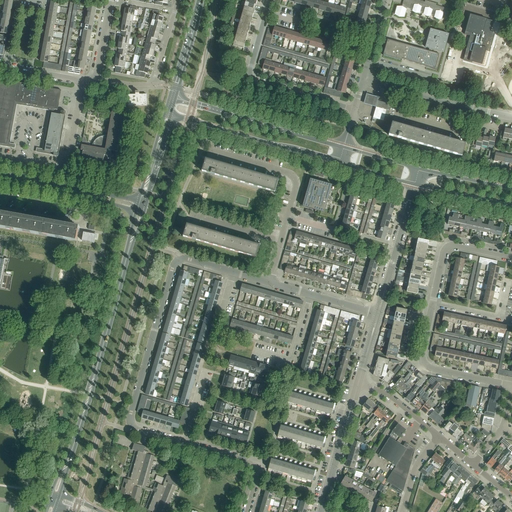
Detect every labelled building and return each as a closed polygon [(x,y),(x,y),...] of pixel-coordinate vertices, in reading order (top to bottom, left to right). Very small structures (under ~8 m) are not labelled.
[(308,0),(307,6),(313,8),(315,0),(308,0)] [(315,0),(313,8),(319,10),(322,2),(316,0),(315,0)] [(443,13),(452,16),(454,11),(447,8),(446,11),(442,10),(442,8),(436,6),(436,4),(425,0),(425,2),(419,1),(419,0),(403,0),(402,4),(402,7),(397,7),(395,13),(394,14),(395,14),(399,16),(405,16),(407,9),(406,9),(406,8),(412,10),(416,12),(420,12),(419,13),(420,13),(420,12),(423,13),(427,15),(430,15),(430,17),(431,17),(431,15),(434,16),(438,19),(441,19),(441,20),(443,13)] [(319,10),(325,12),(328,3),(322,2),(319,10)] [(325,12),(332,13),(334,5),(328,3),(325,12)] [(60,7),(58,6),(50,5),(49,11),(57,13),(59,13),(60,7)] [(340,7),(334,5),(332,13),(338,15),(340,7)] [(370,7),(368,7),(362,5),(360,11),(368,13),(370,7)] [(137,10),(137,7),(130,6),(130,9),(125,8),(124,14),(134,16),(135,10),(137,10)] [(343,17),(346,9),(340,7),(338,15),(343,17)] [(159,16),(160,11),(153,10),(152,14),(154,14),(152,20),(162,23),(163,17),(159,16)] [(368,13),(360,11),(358,17),(366,19),(368,13)] [(468,42),(463,60),(482,65),(486,51),(488,52),(493,34),(490,33),(491,32),(494,21),(493,21),(470,14),(464,34),(470,36),(469,38),(468,42)] [(358,17),(356,23),(364,26),(366,19),(358,17)] [(9,22),(2,20),(0,19),(0,23),(1,23),(1,26),(8,28),(9,22)] [(152,20),(151,26),(160,28),(162,23),(152,20)] [(363,31),(364,26),(356,23),(355,29),(354,29),(354,30),(363,32),(363,31)] [(84,28),(84,30),(91,32),(92,26),(85,24),(81,24),(80,27),(84,28)] [(122,31),(122,34),(130,36),(132,27),(122,25),(121,31),(122,31)] [(158,34),(160,28),(151,26),(149,31),(158,34),(159,34),(158,34)] [(278,37),(280,29),(275,27),(275,26),(274,30),(273,33),(272,36),(278,37)] [(287,30),(280,29),(278,37),(284,39),(287,30)] [(383,55),(402,61),(402,59),(437,70),(442,52),(443,52),(444,53),(449,34),(447,34),(441,32),(430,29),(429,33),(425,47),(429,48),(428,51),(387,40),(383,55)] [(80,36),(83,37),(90,38),(91,32),(84,30),(81,30),(80,36)] [(293,32),(287,30),(284,39),(290,41),(293,32)] [(149,31),(147,40),(155,42),(156,39),(157,39),(158,34),(149,31)] [(299,34),(293,32),(290,41),(296,43),(299,34)] [(0,55),(3,56),(4,51),(9,52),(11,37),(0,34),(0,55)] [(118,43),(129,45),(130,36),(122,34),(121,37),(120,37),(119,43),(118,43)] [(305,36),(299,34),(296,43),(303,44),(305,36)] [(311,37),(305,36),(303,44),(309,46),(311,37)] [(317,39),(311,37),(309,46),(315,48),(317,39)] [(324,41),(317,39),(315,48),(321,49),(324,41)] [(144,48),(153,51),(154,51),(155,45),(154,45),(155,42),(147,40),(144,48)] [(330,43),(324,41),(321,49),(327,51),(330,43)] [(119,49),(119,52),(127,53),(129,45),(118,43),(119,43),(118,49),(119,49)] [(335,44),(330,43),(327,51),(333,53),(336,44),(335,44)] [(144,48),(142,57),(150,59),(151,56),(152,56),(153,51),(144,48)] [(125,62),(127,53),(119,52),(118,55),(117,55),(116,60),(115,60),(125,62)] [(346,60),(354,62),(355,57),(356,57),(347,54),(347,55),(346,60)] [(142,57),(139,65),(148,68),(149,68),(150,62),(149,62),(150,59),(142,57)] [(116,66),(115,72),(120,73),(121,67),(124,68),(125,62),(115,60),(116,61),(115,66),(116,66)] [(263,69),(269,71),(271,62),(265,60),(264,63),(263,66),(263,67),(262,70),(263,70),(263,69)] [(344,66),(352,68),(354,62),(346,60),(344,66)] [(85,69),(86,63),(78,62),(75,61),(74,67),(75,68),(74,73),(80,75),(81,69),(85,69)] [(269,71),(275,72),(277,64),(271,62),(269,71)] [(275,72),(281,74),(283,66),(277,64),(275,72)] [(148,68),(139,65),(136,65),(135,69),(138,70),(138,71),(140,72),(139,77),(144,78),(146,73),(147,74),(148,68)] [(281,74),(287,76),(290,68),(283,66),(281,74)] [(350,74),(352,68),(344,66),(342,72),(350,74)] [(287,76),(293,78),(296,69),(290,68),(287,76)] [(293,78),(299,79),(302,71),(296,69),(293,78)] [(299,79),(306,81),(308,73),(302,71),(299,79)] [(341,78),(349,81),(350,74),(342,72),(341,78)] [(306,81),(312,83),(314,75),(308,73),(306,81)] [(312,83),(318,85),(320,76),(314,75),(312,83)] [(326,78),(320,76),(318,85),(323,86),(323,87),(326,78)] [(347,87),(349,81),(341,78),(339,85),(347,87)] [(22,102),(24,102),(27,84),(18,82),(0,79),(0,143),(2,144),(8,139),(15,102),(22,103),(22,102)] [(24,103),(30,105),(34,85),(27,84),(24,102),(24,103)] [(36,106),(37,106),(41,86),(34,85),(30,105),(34,105),(34,104),(36,104),(36,106)] [(346,93),(345,93),(347,87),(339,85),(337,91),(339,91),(342,92),(346,93)] [(43,107),(44,107),(47,88),(41,86),(37,106),(40,106),(41,105),(43,105),(43,107)] [(54,89),(47,88),(44,107),(48,108),(48,106),(51,107),(54,89)] [(51,107),(58,108),(61,90),(54,89),(51,107)] [(139,95),(139,92),(139,91),(135,91),(135,95),(127,95),(128,106),(147,106),(147,94),(139,95)] [(388,116),(391,105),(378,101),(376,107),(376,108),(373,118),(383,121),(385,116),(388,117),(388,116)] [(53,156),(54,156),(58,157),(66,112),(61,111),(60,115),(52,113),(46,142),(49,142),(48,147),(47,151),(47,152),(52,153),(51,154),(54,154),(53,156)] [(116,151),(117,152),(118,147),(118,146),(124,116),(114,114),(114,112),(112,112),(107,137),(106,137),(105,136),(104,136),(103,136),(102,136),(101,137),(100,137),(99,137),(98,138),(97,138),(97,139),(96,139),(96,140),(95,140),(95,141),(94,142),(94,143),(93,144),(93,145),(93,146),(93,147),(82,145),(81,147),(83,148),(81,158),(103,162),(104,156),(106,156),(108,159),(109,159),(110,159),(111,158),(112,157),(113,157),(113,156),(113,155),(111,153),(111,151),(116,151)] [(465,144),(410,128),(393,123),(392,123),(389,135),(462,156),(465,144)] [(472,145),(475,146),(481,147),(482,146),(483,138),(483,136),(480,135),(480,132),(478,132),(475,131),(472,145)] [(502,162),(504,153),(503,153),(503,154),(498,153),(498,152),(496,151),(495,155),(494,160),(497,160),(497,161),(502,162)] [(504,153),(502,162),(502,161),(505,162),(505,163),(509,164),(511,156),(511,155),(504,153)] [(278,180),(221,164),(221,163),(211,160),(211,161),(206,159),(205,159),(202,171),(275,192),(278,180)] [(332,185),(310,179),(302,206),(324,212),(332,185)] [(351,191),(350,197),(357,199),(359,193),(351,191)] [(350,197),(348,203),(355,205),(357,199),(350,197)] [(393,210),(395,203),(387,201),(386,207),(393,210)] [(348,203),(346,209),(354,211),(355,205),(348,203)] [(393,210),(386,207),(384,213),(391,216),(393,210)] [(344,215),(352,217),(354,211),(346,209),(344,215)] [(384,213),(382,220),(390,222),(391,216),(384,213)] [(451,227),(453,227),(456,214),(453,213),(452,218),(449,217),(447,224),(451,225),(451,227)] [(0,227),(76,241),(79,229),(0,214),(0,227)] [(456,226),(459,227),(462,215),(456,214),(453,227),(456,228),(456,226)] [(343,221),(350,224),(352,217),(344,215),(343,221)] [(462,215),(459,227),(463,228),(463,229),(465,230),(468,217),(465,216),(465,218),(462,218),(462,215)] [(468,217),(465,230),(467,230),(468,229),(471,230),(473,222),(474,218),(468,217)] [(473,222),(471,230),(475,230),(475,232),(477,232),(480,219),(477,219),(476,223),(473,222)] [(390,222),(382,220),(380,226),(388,228),(390,222)] [(343,221),(341,228),(344,228),(348,230),(349,229),(350,224),(343,221)] [(485,225),(483,232),(487,233),(486,234),(489,235),(492,222),(489,221),(488,226),(485,225)] [(187,224),(187,225),(183,237),(256,258),(259,245),(259,246),(202,229),(193,226),(187,225),(187,224)] [(497,227),(495,235),(498,236),(498,237),(501,237),(503,224),(501,224),(500,228),(497,227)] [(379,232),(386,234),(388,228),(380,226),(379,232)] [(300,243),(303,233),(297,232),(297,230),(297,231),(296,231),(296,233),(295,236),(294,239),(294,241),(300,243)] [(306,245),(307,242),(309,235),(303,233),(303,232),(303,233),(300,243),(306,245)] [(377,238),(384,240),(386,234),(379,232),(377,238)] [(313,244),(315,237),(309,235),(309,234),(309,235),(307,242),(306,245),(308,246),(309,243),(313,244)] [(321,246),(325,247),(327,240),(327,239),(324,238),(323,239),(321,239),(321,237),(321,238),(319,246),(318,248),(320,249),(321,246)] [(330,241),(329,241),(327,240),(325,247),(331,249),(333,241),(330,240),(330,241)] [(336,254),(337,251),(339,244),(333,242),(333,241),(331,249),(330,252),(336,254)] [(345,245),(339,244),(339,243),(339,244),(337,251),(336,254),(339,255),(340,254),(342,254),(345,245)] [(346,255),(348,256),(351,247),(345,246),(346,244),(345,244),(345,245),(342,254),(342,256),(345,257),(346,255)] [(354,259),(357,252),(358,248),(357,248),(357,249),(351,247),(352,246),(351,246),(351,247),(348,256),(348,257),(354,259)] [(372,256),(370,262),(377,264),(379,258),(372,256)] [(285,272),(291,274),(293,267),(294,264),(288,262),(287,265),(286,268),(285,271),(285,272)] [(376,270),(377,264),(370,262),(368,268),(376,270)] [(463,266),(455,264),(454,270),(462,272),(463,266)] [(297,276),(303,278),(305,270),(306,267),(300,265),(299,269),(297,276)] [(299,269),(293,267),(291,274),(297,276),(299,269)] [(367,274),(368,275),(374,276),(376,270),(368,268),(368,270),(367,274)] [(64,271),(60,271),(60,280),(68,280),(68,274),(67,274),(68,270),(64,270),(64,271)] [(454,270),(452,277),(460,278),(462,272),(454,270)] [(315,281),(321,283),(323,275),(324,272),(318,271),(317,274),(315,281)] [(309,279),(315,281),(317,274),(311,272),(309,279)] [(365,280),(368,281),(372,282),(374,276),(368,275),(367,274),(365,280)] [(321,283),(327,285),(329,277),(323,275),(321,283)] [(329,276),(329,277),(327,285),(333,286),(336,276),(334,275),(333,277),(329,276)] [(179,276),(177,283),(185,285),(187,279),(179,276)] [(333,286),(339,288),(342,278),(336,276),(333,286)] [(460,278),(452,277),(451,283),(459,285),(460,278)] [(339,288),(346,290),(349,280),(342,278),(339,288)] [(495,286),(497,280),(489,278),(487,284),(495,286)] [(363,286),(368,288),(370,288),(372,282),(368,281),(365,280),(363,286)] [(177,283),(175,289),(183,291),(185,285),(177,283)] [(451,283),(450,289),(457,291),(459,285),(451,283)] [(240,291),(246,293),(248,286),(242,284),(240,291)] [(246,293),(252,295),(255,288),(248,286),(246,293)] [(370,288),(368,288),(363,286),(361,293),(363,293),(367,294),(368,294),(369,295),(370,288)] [(219,295),(221,289),(214,287),(212,293),(219,295)] [(255,288),(252,295),(258,297),(261,289),(255,288)] [(175,289),(174,295),(181,297),(183,291),(175,289)] [(267,291),(261,289),(258,297),(264,298),(267,291)] [(457,291),(450,289),(448,295),(448,296),(457,298),(457,297),(456,297),(457,291)] [(273,293),(267,291),(264,298),(271,300),(273,293)] [(210,299),(218,301),(219,295),(212,293),(210,299)] [(273,293),(271,300),(277,302),(279,294),(273,293)] [(285,296),(279,294),(277,302),(283,304),(285,296)] [(174,295),(172,301),(180,303),(181,297),(174,295)] [(288,308),(289,305),(291,298),(285,296),(283,304),(282,306),(288,308)] [(485,297),(483,303),(483,302),(483,303),(492,305),(491,304),(493,298),(485,297)] [(297,300),(291,298),(289,305),(295,307),(297,300)] [(216,307),(218,301),(210,299),(209,305),(216,307)] [(303,301),(297,300),(295,307),(301,309),(303,301)] [(172,301),(170,307),(178,310),(180,303),(172,301)] [(207,311),(214,313),(216,307),(209,305),(207,311)] [(170,307),(168,314),(176,316),(178,310),(170,307)] [(317,311),(315,316),(323,318),(325,312),(323,312),(319,311),(317,310),(317,311)] [(212,319),(214,313),(207,311),(205,317),(212,319)] [(168,314),(167,320),(174,322),(176,316),(168,314)] [(321,325),(323,318),(315,316),(314,322),(321,325)] [(203,323),(211,326),(212,319),(205,317),(203,323)] [(230,327),(236,329),(238,321),(232,319),(230,327)] [(167,320),(165,326),(172,328),(174,322),(167,320)] [(244,323),(238,321),(236,329),(242,330),(244,323)] [(353,321),(352,327),(359,329),(361,323),(358,322),(355,321),(353,321)] [(319,331),(321,325),(314,322),(312,328),(319,331)] [(209,332),(211,326),(203,323),(202,330),(209,332)] [(242,330),(248,332),(250,325),(244,323),(242,330)] [(493,323),(492,332),(498,333),(500,325),(493,323)] [(257,324),(256,326),(254,334),(260,336),(263,328),(263,325),(257,324)] [(256,326),(250,325),(248,332),(254,334),(256,326)] [(504,334),(506,326),(506,325),(506,326),(500,325),(498,333),(504,334)] [(172,328),(165,326),(163,332),(171,334),(172,328)] [(352,327),(350,333),(357,335),(359,329),(352,327)] [(269,330),(263,328),(260,336),(266,337),(269,330)] [(312,328),(310,335),(318,337),(319,331),(312,328)] [(200,336),(207,338),(209,332),(202,330),(200,336)] [(269,330),(266,337),(273,339),(275,332),(269,330)] [(281,333),(275,332),(273,339),(279,341),(281,333)] [(287,335),(281,333),(279,341),(285,343),(287,335)] [(355,341),(357,335),(350,333),(348,339),(355,341)] [(287,335),(285,343),(291,344),(293,337),(287,335)] [(310,335),(308,341),(316,343),(318,337),(310,335)] [(205,344),(207,338),(200,336),(198,342),(205,344)] [(169,341),(161,339),(159,345),(167,347),(169,341)] [(354,347),(355,341),(348,339),(346,345),(354,347)] [(308,341),(307,347),(314,349),(316,343),(308,341)] [(158,351),(161,352),(165,353),(165,352),(167,347),(159,345),(158,351)] [(307,347),(305,352),(305,353),(312,355),(313,352),(314,349),(307,347)] [(443,348),(441,357),(447,358),(449,349),(443,348)] [(194,355),(201,357),(203,351),(196,349),(195,352),(194,355)] [(337,355),(339,356),(342,357),(349,359),(351,353),(339,349),(337,355)] [(447,358),(453,359),(455,351),(449,349),(447,358)] [(156,357),(163,359),(165,353),(161,352),(158,351),(156,357)] [(455,351),(453,359),(459,361),(461,352),(455,351)] [(459,361),(466,362),(468,353),(461,352),(459,361)] [(305,353),(303,359),(311,361),(312,355),(305,353)] [(466,362),(472,363),(474,355),(468,353),(466,362)] [(200,363),(201,357),(194,355),(191,354),(190,360),(192,361),(200,363)] [(472,363),(478,365),(480,356),(474,355),(472,363)] [(231,356),(228,367),(234,369),(234,366),(237,358),(231,356)] [(341,360),(340,363),(347,365),(349,359),(342,357),(339,356),(338,359),(341,360)] [(478,365),(484,366),(486,357),(480,356),(478,365)] [(156,357),(154,363),(162,366),(165,366),(165,364),(162,363),(163,359),(156,357)] [(389,360),(378,357),(373,375),(382,378),(385,366),(387,366),(389,360)] [(484,366),(491,367),(492,359),(486,357),(484,366)] [(303,359),(301,365),(309,367),(311,361),(303,359)] [(492,359),(491,367),(496,369),(497,369),(499,360),(492,359)] [(198,370),(200,363),(192,361),(190,360),(188,367),(191,367),(198,370)] [(406,382),(406,381),(408,379),(411,376),(413,373),(408,369),(411,364),(410,363),(408,361),(403,367),(406,370),(409,373),(404,379),(406,382)] [(249,371),(249,373),(254,374),(257,363),(252,362),(249,371)] [(154,363),(152,369),(160,372),(162,366),(154,363)] [(257,363),(254,374),(260,376),(260,374),(263,365),(257,363)] [(340,363),(338,369),(346,371),(347,365),(340,363)] [(300,371),(307,373),(309,367),(301,365),(300,371)] [(196,376),(198,370),(191,367),(189,373),(196,376)] [(152,369),(151,376),(158,378),(160,372),(152,369)] [(335,371),(334,374),(344,377),(346,371),(338,369),(338,371),(335,371)] [(385,375),(383,378),(382,379),(387,383),(394,374),(389,370),(385,375)] [(415,377),(420,380),(424,375),(420,371),(415,377)] [(194,382),(196,376),(189,373),(187,380),(194,382)] [(342,383),(344,377),(334,374),(332,380),(342,383)] [(225,375),(224,380),(233,383),(235,378),(225,375)] [(151,376),(149,382),(156,384),(158,378),(151,376)] [(401,377),(395,385),(400,389),(406,382),(404,379),(401,377)] [(432,385),(436,380),(437,378),(431,377),(427,381),(432,385)] [(441,379),(437,378),(436,380),(432,385),(432,386),(429,388),(434,392),(437,389),(440,385),(441,379)] [(193,388),(194,382),(187,380),(185,386),(193,388)] [(224,380),(222,386),(233,389),(235,383),(233,383),(224,380)] [(408,385),(409,383),(406,381),(406,382),(400,389),(405,394),(411,387),(408,385)] [(413,394),(423,383),(420,381),(416,385),(406,398),(410,402),(415,396),(413,394)] [(149,382),(147,388),(155,390),(156,384),(149,382)] [(252,383),(251,388),(253,389),(262,391),(263,386),(252,383)] [(444,388),(442,386),(440,385),(437,389),(443,394),(446,390),(444,388)] [(475,407),(480,387),(470,385),(469,390),(467,401),(466,405),(465,411),(470,412),(471,406),(475,407)] [(191,394),(193,388),(185,386),(183,392),(191,394)] [(153,396),(155,390),(147,388),(145,394),(153,396)] [(411,403),(415,406),(425,393),(424,392),(424,391),(422,388),(418,393),(420,396),(418,398),(416,397),(411,403)] [(326,415),(331,416),(331,414),(334,414),(335,411),(334,411),(332,410),(333,409),(334,405),(335,405),(336,404),(329,402),(330,399),(329,399),(327,401),(325,401),(325,398),(324,397),(322,400),(320,399),(321,397),(319,396),(317,399),(315,398),(316,395),(314,395),(313,397),(310,397),(311,394),(309,393),(308,396),(305,395),(306,392),(305,392),(303,394),(301,394),(301,391),(300,391),(298,393),(296,392),(297,390),(295,389),(293,392),(291,391),(289,390),(289,392),(290,392),(289,396),(287,403),(326,415)] [(494,417),(495,414),(500,391),(491,390),(485,415),(494,417)] [(189,400),(191,394),(183,392),(182,398),(189,400)] [(425,393),(415,406),(420,410),(425,404),(422,402),(428,395),(425,393)] [(187,406),(189,400),(182,398),(180,404),(187,406)] [(363,406),(368,411),(370,413),(376,406),(373,404),(374,404),(368,400),(363,406)] [(429,417),(434,410),(426,403),(425,404),(420,410),(429,417)] [(433,421),(438,424),(442,419),(440,417),(445,410),(450,405),(447,403),(445,407),(433,421)] [(436,408),(434,410),(429,417),(433,421),(445,407),(442,405),(441,407),(438,410),(436,408)] [(366,426),(368,428),(372,423),(382,411),(378,408),(373,414),(375,415),(366,426)] [(382,411),(372,423),(368,428),(370,430),(377,421),(379,423),(387,415),(382,411)] [(147,420),(153,422),(155,414),(149,412),(147,420)] [(160,423),(162,416),(155,414),(153,422),(160,423)] [(376,427),(367,439),(366,441),(368,443),(373,437),(372,437),(381,426),(383,427),(391,418),(387,415),(379,423),(376,427)] [(160,423),(166,425),(168,418),(162,416),(160,423)] [(484,429),(490,434),(491,433),(494,418),(484,416),(481,427),(484,429)] [(172,427),(174,420),(168,418),(166,425),(172,427)] [(447,421),(442,428),(447,432),(449,429),(452,431),(457,424),(452,421),(449,418),(447,421)] [(215,433),(220,435),(223,423),(218,422),(217,424),(215,433)] [(316,448),(321,449),(322,447),(324,448),(325,444),(324,444),(323,443),(323,442),(324,438),(326,438),(326,437),(320,435),(321,433),(319,432),(317,435),(315,434),(316,431),(314,431),(313,433),(310,433),(311,430),(309,429),(308,432),(305,431),(306,428),(305,428),(303,430),(301,430),(301,427),(300,427),(298,429),(296,428),(297,426),(295,425),(293,428),(291,427),(292,424),(290,424),(289,426),(286,426),(287,423),(285,422),(284,425),(281,424),(280,424),(279,425),(281,425),(280,429),(277,437),(316,448)] [(223,423),(220,435),(220,434),(226,436),(228,427),(229,425),(223,423)] [(390,435),(389,438),(394,441),(397,437),(398,436),(400,437),(402,435),(403,434),(406,430),(398,424),(395,428),(393,431),(392,431),(390,435)] [(457,424),(452,431),(454,433),(452,436),(457,440),(464,431),(457,424)] [(243,431),(241,440),(247,442),(249,432),(244,430),(243,431)] [(465,433),(459,441),(467,448),(473,440),(465,433)] [(363,443),(366,441),(367,439),(362,435),(359,439),(354,437),(353,440),(363,443)] [(398,488),(398,489),(403,491),(415,449),(409,445),(405,443),(403,446),(394,441),(389,438),(378,455),(396,466),(386,481),(389,483),(398,488)] [(473,440),(467,448),(474,454),(483,443),(477,438),(474,441),(473,440)] [(511,445),(503,438),(500,442),(508,448),(511,445)] [(353,440),(351,447),(360,449),(364,450),(366,444),(363,443),(353,440)] [(147,452),(147,451),(144,451),(145,447),(134,443),(132,450),(135,451),(127,479),(124,479),(119,498),(127,500),(127,499),(130,500),(129,504),(137,506),(142,489),(152,492),(145,509),(153,511),(152,511),(165,511),(175,486),(178,487),(181,481),(167,475),(165,480),(163,484),(164,484),(163,486),(155,483),(153,489),(145,487),(154,456),(146,454),(147,452)] [(351,447),(349,453),(358,456),(360,449),(351,447)] [(494,460),(501,452),(498,450),(487,464),(491,468),(496,462),(494,460)] [(349,453),(348,459),(356,462),(358,456),(349,453)] [(435,453),(431,459),(433,461),(436,463),(440,457),(435,453)] [(268,470),(312,483),(312,480),(315,481),(316,477),(315,477),(313,477),(314,475),(315,471),(316,472),(316,470),(310,469),(311,466),(309,465),(308,468),(306,467),(306,465),(305,464),(303,467),(301,466),(301,463),(300,463),(298,465),(296,464),(297,462),(295,461),(293,464),(291,463),(292,460),(290,460),(289,462),(286,462),(287,459),(285,459),(284,461),(281,460),(282,458),(281,457),(279,460),(277,459),(277,456),(276,456),(274,458),(271,457),(270,457),(270,458),(271,459),(271,461),(270,463),(268,470)] [(494,470),(499,474),(511,458),(509,456),(501,466),(499,464),(494,470)] [(430,470),(426,477),(427,477),(436,467),(438,469),(445,461),(440,457),(436,463),(430,470)] [(511,457),(511,458),(499,474),(504,478),(511,470),(509,468),(511,463),(511,457)] [(354,468),(356,462),(348,459),(346,466),(354,468)] [(441,475),(443,476),(454,463),(449,460),(444,465),(444,466),(447,468),(441,475)] [(436,463),(433,461),(431,464),(433,466),(429,471),(424,467),(420,472),(426,477),(430,470),(436,463)] [(458,466),(454,463),(443,476),(438,483),(441,485),(445,478),(448,475),(451,471),(453,473),(458,466)] [(455,481),(459,477),(464,470),(459,466),(458,467),(458,466),(453,473),(451,476),(454,478),(452,483),(454,484),(455,481)] [(470,475),(464,470),(459,477),(455,481),(454,484),(457,485),(458,483),(461,479),(465,482),(470,475)] [(349,476),(346,474),(341,484),(347,488),(352,480),(348,478),(349,476)] [(463,485),(458,494),(463,497),(463,496),(464,492),(464,491),(469,484),(474,478),(470,475),(465,482),(467,483),(464,486),(463,485)] [(478,481),(474,478),(469,484),(464,491),(464,492),(466,493),(470,487),(472,489),(478,481)] [(352,480),(347,488),(353,491),(358,483),(352,480)] [(353,491),(359,495),(364,486),(358,483),(353,491)] [(390,483),(388,487),(400,494),(402,495),(403,491),(398,489),(398,488),(390,483)] [(359,495),(365,498),(370,490),(364,486),(359,495)] [(482,499),(489,492),(484,488),(482,490),(481,489),(482,489),(479,486),(474,492),(480,498),(480,497),(482,499)] [(370,490),(365,498),(371,502),(377,491),(375,490),(373,492),(370,490)] [(265,491),(264,497),(271,499),(273,493),(265,491)] [(491,508),(496,502),(493,500),(492,499),(494,497),(489,492),(482,499),(491,508)] [(264,497),(262,503),(269,505),(272,506),(274,500),(271,499),(264,497)] [(436,499),(427,511),(437,511),(443,503),(436,499)] [(461,500),(456,509),(460,511),(463,507),(466,504),(461,500)] [(495,511),(497,511),(502,508),(501,508),(500,507),(502,505),(497,500),(496,502),(491,508),(495,511)] [(300,507),(307,509),(309,503),(301,501),(300,507)] [(268,511),(269,505),(262,503),(260,509),(268,511)]
